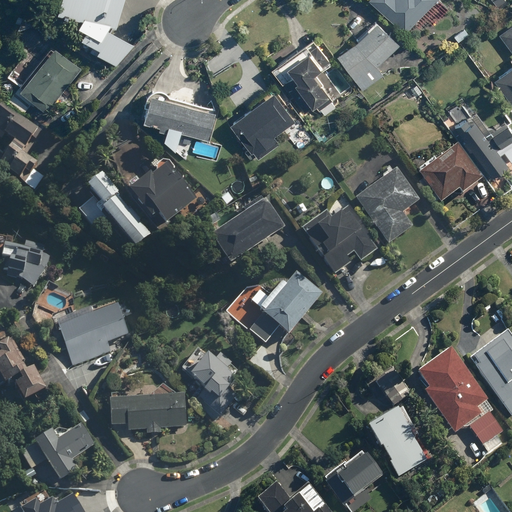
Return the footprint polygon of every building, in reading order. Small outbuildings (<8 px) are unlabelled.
[(134,45),(127,41),(106,28),(107,26),(115,29),(123,0),(57,0),(55,12),(80,19),(76,25),(84,30),(79,38),(92,46),(89,51),(108,63),(109,62),(115,65),(134,45)] [(368,0),(404,33),(434,0),(368,0)] [(335,55),(362,91),(383,75),(376,66),(398,44),(375,21),(353,43),(335,55)] [(511,23),(498,34),(511,52),(511,57),(510,59),(511,62),(511,63),(492,79),(510,104),(511,102),(511,23)] [(310,108),(327,95),(319,85),(322,83),(313,72),(328,60),(314,43),(307,48),(302,43),(270,68),(304,111),(310,106),(310,108)] [(18,89),(45,111),(81,68),(53,46),(18,89)] [(272,90),(227,122),(250,153),(252,152),(257,159),(279,143),(273,136),(294,121),(272,90)] [(214,112),(149,93),(141,120),(157,125),(156,129),(170,133),(171,129),(207,139),(214,112)] [(0,108),(0,142),(2,139),(11,145),(8,149),(6,148),(1,156),(0,155),(0,172),(22,186),(22,185),(34,193),(43,178),(31,171),(34,166),(19,157),(35,131),(0,108)] [(490,178),(511,161),(511,130),(504,120),(489,131),(474,111),(453,127),(457,133),(454,136),(467,153),(470,151),(490,178)] [(455,148),(416,176),(439,207),(457,194),(460,198),(480,183),(455,148)] [(148,175),(125,194),(149,223),(155,217),(164,227),(195,201),(165,165),(150,177),(148,175)] [(394,172),(353,202),(386,248),(411,230),(401,216),(418,204),(394,172)] [(92,199),(77,212),(93,231),(105,220),(133,251),(148,238),(136,225),(138,223),(129,213),(127,214),(116,202),(117,200),(114,197),(116,196),(99,177),(84,191),(92,199)] [(227,269),(283,231),(263,202),(207,240),(227,269)] [(324,213),(299,231),(333,277),(350,265),(346,259),(353,254),(360,263),(376,251),(369,242),(371,241),(347,209),(330,222),(324,213)] [(43,249),(23,244),(21,253),(2,249),(0,258),(0,261),(3,262),(1,272),(6,273),(5,278),(20,281),(23,267),(43,272),(46,259),(41,258),(43,249)] [(287,338),(321,295),(294,274),(247,333),(264,346),(277,330),(287,338)] [(115,308),(57,330),(71,368),(110,354),(106,345),(126,338),(115,308)] [(474,370),(511,419),(511,417),(511,340),(510,342),(504,335),(471,360),(477,368),(474,370)] [(12,389),(21,405),(44,392),(31,370),(24,375),(5,344),(0,346),(0,384),(2,388),(15,380),(18,385),(12,389)] [(448,350),(415,375),(427,391),(422,395),(453,436),(480,415),(476,410),(487,402),(448,350)] [(212,364),(204,358),(188,379),(204,392),(197,400),(219,418),(237,395),(229,389),(235,382),(231,379),(237,372),(218,357),(212,364)] [(391,370),(374,383),(392,408),(409,395),(391,370)] [(127,427),(127,433),(145,432),(145,436),(160,435),(160,431),(185,429),(183,397),(168,398),(168,394),(152,395),(153,399),(107,402),(109,428),(127,427)] [(396,411),(366,430),(379,450),(380,450),(389,464),(387,465),(396,480),(426,462),(408,434),(410,433),(396,411)] [(488,413),(467,428),(482,448),(503,433),(488,413)] [(44,463),(58,483),(77,471),(72,462),(93,448),(79,426),(57,441),(52,432),(18,455),(30,472),(44,463)] [(323,485),(341,509),(383,477),(365,455),(361,458),(360,456),(323,485)] [(273,487),(254,502),(263,511),(326,511),(304,487),(287,503),(273,487)] [(80,511),(71,497),(54,508),(50,502),(36,511),(33,506),(22,511),(80,511)]
